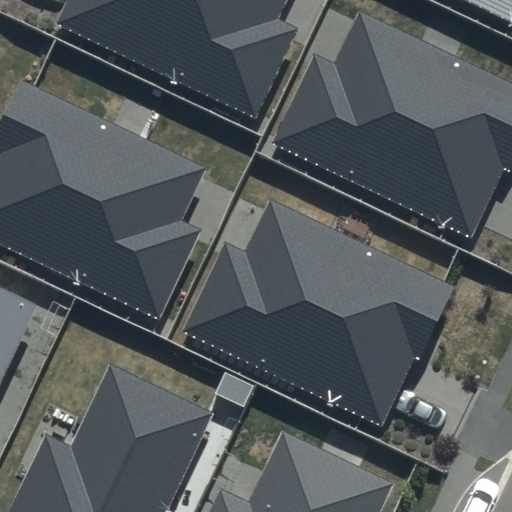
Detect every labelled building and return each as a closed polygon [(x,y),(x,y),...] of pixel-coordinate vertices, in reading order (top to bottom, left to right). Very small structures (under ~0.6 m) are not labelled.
[(285,0),(68,0),(57,23),(255,118),(298,29),(276,19),(285,0)] [(511,0),(462,0),(511,23),(511,0)] [(511,84),(360,13),(336,65),(315,55),(271,147),(471,241),(511,155),(511,84)] [(209,167),(22,78),(0,123),(0,241),(159,318),(201,229),(183,220),(209,167)] [(456,287),(270,200),(246,252),(225,242),(181,334),(381,428),(422,342),(429,345),(456,287)] [(0,381),(37,304),(0,286),(0,381)] [(164,511),(212,412),(110,364),(71,444),(45,431),(6,511),(164,511)] [(384,511),(398,483),(282,428),(248,499),(222,486),(209,511),(384,511)]
